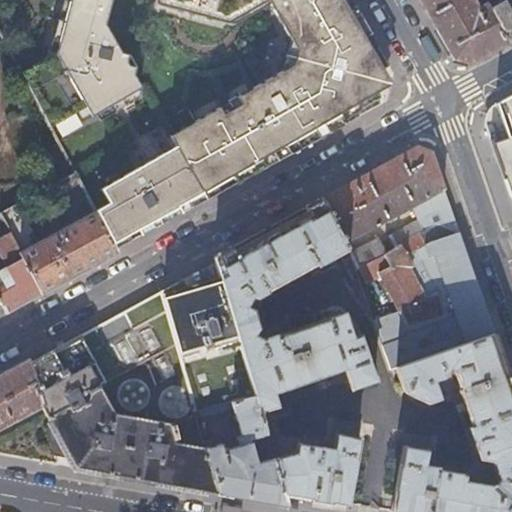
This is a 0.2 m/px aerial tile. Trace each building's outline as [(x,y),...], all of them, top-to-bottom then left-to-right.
[(68,0),(68,2),(61,0),(50,42),(57,44),(54,54),(47,52),(45,59),(19,74),(47,125),(75,110),(80,120),(102,108),(106,114),(133,100),(129,93),(141,87),(107,22),(113,0),(156,0),(156,4),(234,27),(270,8),(290,43),(282,74),(168,136),(173,146),(98,187),(105,201),(91,208),(113,250),(214,194),(357,117),(359,110),(380,99),(375,91),(380,88),(382,85),(383,83),(383,77),(380,72),(388,67),(349,0),(68,0)] [(485,52),(504,42),(481,0),(473,0),(474,0),(473,10),(468,12),(467,14),(465,10),(468,5),(465,0),(417,0),(451,58),(459,59),(468,61),(485,52)] [(511,0),(481,0),(504,42),(511,37),(511,0)] [(511,95),(496,104),(488,111),(485,123),(493,143),(499,164),(511,205),(511,95)] [(415,146),(320,197),(344,241),(421,199),(424,205),(432,227),(423,230),(382,252),(383,254),(389,265),(378,271),(396,309),(372,319),(381,347),(406,339),(407,332),(442,321),(433,292),(423,297),(408,268),(419,262),(427,258),(429,263),(434,261),(444,288),(463,342),(491,333),(461,244),(449,210),(429,152),(422,149),(415,146)] [(91,208),(72,173),(55,182),(76,221),(33,244),(12,205),(0,211),(0,220),(7,233),(41,294),(54,287),(79,273),(115,253),(113,250),(91,208)] [(48,185),(40,190),(44,198),(53,193),(48,185)] [(227,248),(212,257),(219,280),(252,394),(256,409),(274,404),(270,390),(324,373),(331,393),(372,379),(358,334),(351,336),(342,312),(275,334),(275,332),(265,336),(263,338),(255,333),(259,327),(253,310),(247,306),(252,296),(255,298),(265,292),(265,291),(315,264),(316,265),(317,264),(320,269),(323,269),(329,266),(331,263),(328,258),(339,252),(353,278),(359,279),(356,269),(351,252),(344,241),(320,197),(304,206),(314,231),(272,249),(264,231),(227,248)] [(314,231),(304,206),(264,231),(272,249),(314,231)] [(0,302),(4,310),(5,313),(15,308),(41,294),(7,233),(0,236),(0,256),(5,266),(0,268),(0,302)] [(376,238),(351,252),(356,269),(383,254),(382,252),(376,238)] [(423,297),(433,292),(428,281),(425,275),(419,262),(408,268),(423,297)] [(180,280),(159,292),(194,411),(252,394),(219,280),(218,280),(204,284),(200,285),(197,272),(192,274),(195,287),(189,288),(186,289),(184,281),(180,280)] [(431,273),(425,275),(428,281),(433,278),(431,273)] [(406,339),(381,347),(388,368),(393,366),(463,342),(444,288),(433,292),(442,321),(407,332),(406,339)] [(28,365),(39,405),(40,407),(52,430),(47,432),(52,450),(59,454),(66,457),(72,468),(216,493),(202,441),(196,420),(194,411),(159,292),(28,365)] [(511,511),(511,393),(491,333),(463,342),(393,366),(401,390),(422,401),(435,397),(429,379),(441,375),(445,365),(441,385),(460,389),(442,397),(456,433),(454,441),(466,466),(488,460),(476,472),(490,484),(461,479),(462,474),(459,473),(434,469),(434,467),(421,465),(423,449),(389,450),(378,511),(511,511)] [(26,358),(0,372),(0,427),(39,405),(28,365),(26,358)] [(252,394),(194,411),(196,420),(220,413),(219,411),(230,408),(238,434),(234,434),(237,445),(222,450),(220,443),(209,446),(207,440),(202,441),(216,493),(251,500),(286,505),(281,492),(268,449),(262,451),(264,460),(254,463),(246,439),(264,433),(259,417),(256,409),(252,394)] [(286,505),(317,511),(334,511),(337,508),(344,503),(356,438),(334,433),(331,448),(295,442),(293,452),(277,457),(278,450),(268,414),(259,417),(264,433),(268,449),(281,492),(286,505)]
